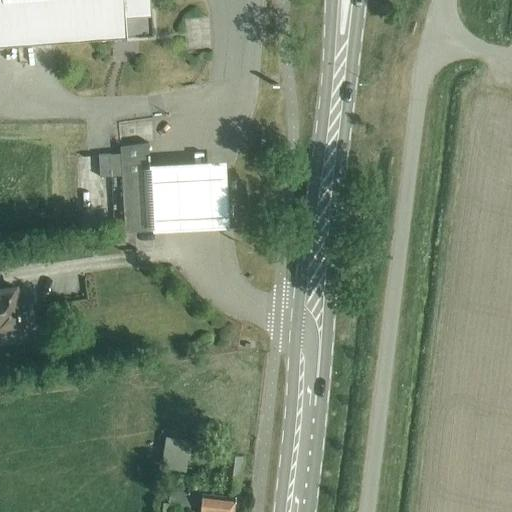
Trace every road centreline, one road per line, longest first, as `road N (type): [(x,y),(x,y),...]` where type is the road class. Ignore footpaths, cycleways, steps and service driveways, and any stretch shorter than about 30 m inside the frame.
road 1 (unclassified): [(431,33),(366,511)]
road 2 (primary): [(293,511),(342,42)]
